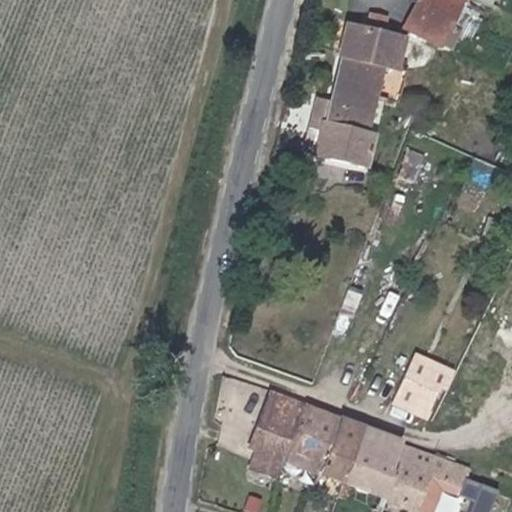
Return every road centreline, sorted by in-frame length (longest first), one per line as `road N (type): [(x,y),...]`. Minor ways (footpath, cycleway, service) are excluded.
road 1 (track): [(94,511),(217,0)]
road 2 (tertiary): [(192,511),(211,392),(306,0)]
road 3 (unknown): [(219,359),(477,458)]
road 4 (track): [(124,385),(0,339)]
